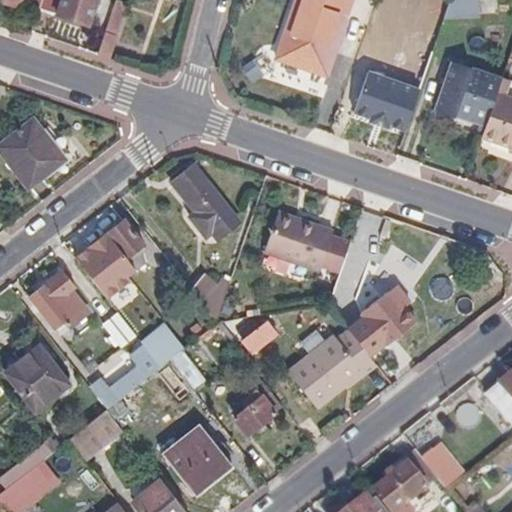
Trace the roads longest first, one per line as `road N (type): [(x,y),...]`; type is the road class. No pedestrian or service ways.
road 1 (tertiary): [(511,225),(184,116)]
road 2 (residential): [(267,511),(511,319)]
road 3 (residential): [(0,264),(184,116)]
road 4 (tertiary): [(184,116),(0,55)]
